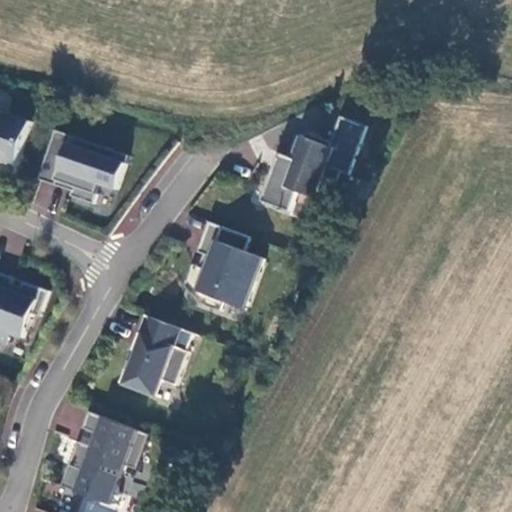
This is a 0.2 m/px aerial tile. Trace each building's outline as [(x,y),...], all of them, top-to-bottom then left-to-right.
[(35,124),(0,111),(0,171),(16,177),(35,124)] [(343,118),(334,144),(310,135),(308,140),(304,138),(296,160),(284,156),(266,203),(280,208),(278,212),(293,218),(302,194),(317,200),(312,213),(335,221),(344,197),(336,194),(344,174),(351,177),(370,128),(343,118)] [(127,158),(56,134),(40,182),(96,201),(100,187),(116,193),(127,158)] [(249,311),(268,260),(249,253),(254,239),(212,223),(201,253),(219,260),(215,272),(196,265),(188,288),(206,295),(203,304),(224,313),(228,303),(249,311)] [(48,287),(0,269),(0,328),(24,337),(32,315),(37,317),(48,287)] [(206,295),(188,288),(203,304),(206,295)] [(201,338),(202,337),(148,316),(135,352),(144,355),(140,366),(131,362),(123,384),(159,398),(166,382),(180,387),(193,353),(190,352),(197,336),(201,338)] [(81,443),(72,467),(97,476),(99,499),(123,497),(122,484),(129,466),(140,470),(151,442),(140,438),(142,432),(93,413),(86,429),(103,435),(98,449),(81,443)]
